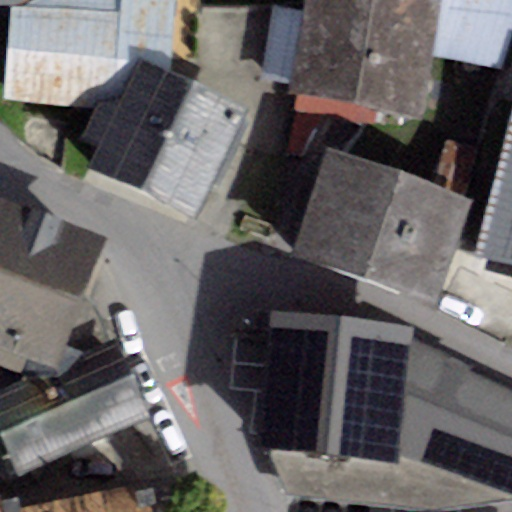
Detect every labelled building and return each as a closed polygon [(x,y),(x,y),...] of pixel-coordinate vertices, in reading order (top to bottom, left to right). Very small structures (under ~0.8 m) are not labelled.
[(0,0),(0,9),(11,9),(29,0),(0,0)] [(29,0),(11,9),(2,101),(93,113),(98,103),(116,110),(138,61),(171,75),(177,0),(29,0)] [(305,0),(303,14),(291,83),(290,93),(422,116),(432,58),(442,0),(305,0)] [(511,0),(442,0),(432,58),(502,72),(511,31),(511,0)] [(262,78),(291,83),(303,14),(274,9),(262,78)] [(189,83),(171,75),(138,61),(116,110),(98,103),(93,113),(82,140),(98,147),(89,168),(142,191),(189,83)] [(189,83),(142,191),(202,217),(249,109),(189,83)] [(511,109),(474,256),(511,265),(511,109)] [(364,279),(402,173),(328,148),(291,253),(364,279)] [(472,198),(402,173),(364,279),(435,304),(472,198)] [(106,241),(0,199),(0,365),(17,372),(23,358),(55,370),(106,241)] [(276,453),(396,461),(412,341),(412,330),(271,313),(258,452),(276,453)] [(473,367),(412,341),(396,461),(511,502),(511,393),(467,372),(473,367)] [(0,398),(0,432),(17,475),(151,415),(117,344),(0,398)] [(2,511),(0,499),(0,511),(154,511),(150,485),(2,511)]
